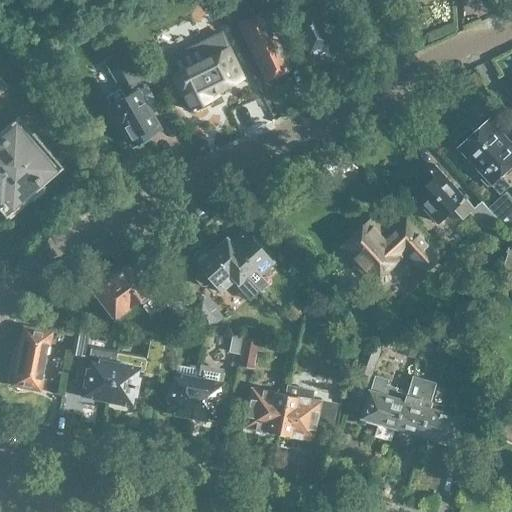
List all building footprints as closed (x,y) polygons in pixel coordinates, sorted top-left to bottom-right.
[(210,23),(221,18),(212,0),(207,0),(201,3),(210,23)] [(257,12),(238,22),(266,78),(288,68),(270,32),(272,31),(268,22),(276,19),(265,0),(257,0),(253,2),(257,12)] [(306,56),(335,43),(316,4),(310,6),(307,0),(299,0),(287,5),(295,21),(290,23),(306,56)] [(78,27),(85,39),(101,30),(94,18),(78,27)] [(120,128),(130,146),(161,129),(138,89),(145,85),(123,48),(103,59),(119,89),(105,97),(109,103),(103,107),(117,130),(120,128)] [(222,74),(213,53),(168,74),(177,94),(180,93),(189,110),(219,95),(211,79),(222,74)] [(0,218),(5,214),(7,217),(43,185),(41,183),(61,165),(17,115),(0,129),(0,218)] [(503,175),(511,166),(511,142),(490,118),(476,131),(472,126),(456,141),(467,154),(462,158),(489,186),(491,184),(500,194),(511,184),(503,175)] [(511,197),(506,191),(488,207),(482,200),(475,207),(436,165),(426,174),(432,181),(416,196),(440,222),(454,210),(463,218),(470,212),(486,229),(484,230),(490,237),(498,229),(492,223),(497,218),(507,229),(511,224),(511,197)] [(409,229),(396,242),(372,217),(340,248),(373,285),(408,253),(428,270),(443,257),(430,242),(431,242),(423,233),(417,238),(409,229)] [(216,245),(251,283),(260,292),(268,283),(260,275),(273,261),(242,230),(230,242),(225,237),(216,245)] [(242,291),(251,283),(216,245),(209,252),(204,247),(190,260),(199,271),(195,276),(194,280),(218,306),(225,300),(220,294),(232,282),(242,291)] [(128,307),(150,290),(137,272),(137,268),(132,263),(131,263),(130,261),(106,279),(91,290),(114,320),(129,308),(128,307)] [(185,329),(197,320),(169,283),(157,292),(185,329)] [(217,322),(201,301),(190,310),(205,330),(217,322)] [(293,321),(302,313),(293,304),(284,313),(293,321)] [(73,341),(76,326),(75,325),(76,321),(52,316),(49,329),(74,334),(72,341),(73,341)] [(88,328),(76,326),(73,341),(85,344),(88,328)] [(41,377),(48,341),(43,340),(45,330),(30,327),(28,337),(23,336),(16,372),(21,373),(19,382),(34,385),(36,376),(41,377)] [(239,366),(245,337),(231,335),(228,352),(239,354),(237,366),(239,366)] [(164,355),(167,339),(149,336),(145,362),(159,365),(161,354),(164,355)] [(422,336),(418,352),(433,355),(436,340),(422,336)] [(263,341),(245,337),(239,366),(253,369),(256,350),(261,351),(263,341)] [(356,360),(363,344),(351,338),(344,354),(356,360)] [(177,340),(167,339),(164,355),(174,357),(177,340)] [(405,339),(401,354),(415,358),(419,342),(405,339)] [(371,376),(381,349),(367,344),(357,371),(371,376)] [(107,398),(113,365),(89,361),(84,394),(86,394),(85,397),(98,399),(99,396),(107,398)] [(199,364),(198,369),(190,413),(197,415),(197,418),(210,420),(210,417),(213,417),(219,385),(222,368),(199,364)] [(136,369),(113,365),(107,398),(115,399),(114,402),(127,405),(128,402),(130,402),(136,369)] [(190,413),(198,369),(177,365),(175,377),(172,376),(166,409),(169,409),(168,412),(181,415),(182,412),(190,413)] [(399,427),(409,394),(397,391),(398,387),(388,384),(389,378),(375,374),(372,388),(364,416),(399,427)] [(316,400),(316,403),(310,402),(313,390),(287,385),(284,397),(277,433),(289,435),(289,434),(303,437),(304,434),(310,435),(312,422),(332,426),(336,404),(316,400)] [(277,433),(284,397),(253,391),(247,423),(252,424),(252,427),(266,430),(266,431),(277,433)] [(424,434),(432,406),(433,401),(409,394),(399,427),(424,434)] [(432,406),(424,434),(457,444),(466,416),(432,406)] [(511,416),(493,411),(487,430),(511,438),(511,416)]
